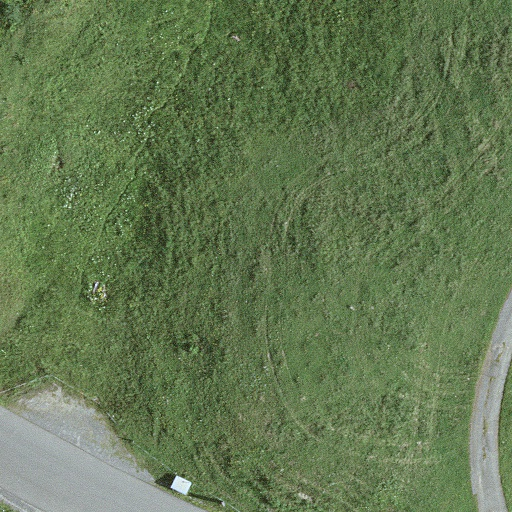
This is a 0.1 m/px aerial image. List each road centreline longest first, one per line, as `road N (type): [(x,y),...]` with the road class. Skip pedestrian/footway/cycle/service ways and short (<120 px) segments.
road 1 (track): [(493,511),(487,403),(511,316)]
road 2 (unclassified): [(0,434),(153,511)]
